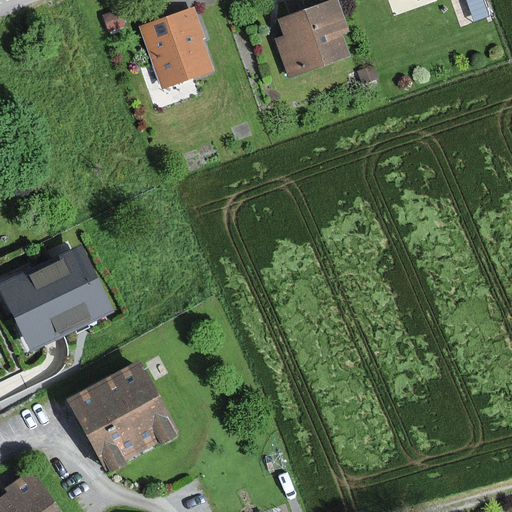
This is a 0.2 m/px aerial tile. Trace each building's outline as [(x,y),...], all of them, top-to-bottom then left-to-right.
[(350,34),(338,2),(281,22),(287,38),(277,42),(290,81),(350,60),(342,37),(350,34)] [(191,11),(141,28),(161,88),(212,72),(191,11)] [(111,313),(82,251),(1,288),(30,350),(111,313)] [(141,365),(70,405),(107,471),(179,431),(141,365)] [(11,497),(0,503),(0,511),(58,511),(34,474),(7,491),(11,497)]
